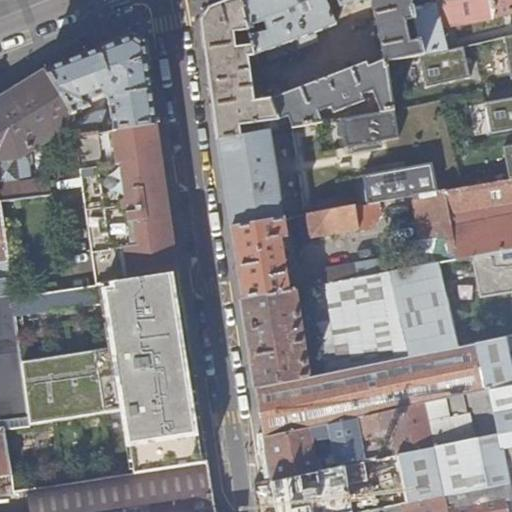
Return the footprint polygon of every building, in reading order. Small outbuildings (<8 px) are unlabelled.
[(211,88),(219,142),(268,133),(267,124),(279,122),(270,101),(255,103),(249,59),(254,58),(241,0),(234,0),(210,9),(202,22),(211,88)] [(241,0),(254,58),(268,53),(270,57),(283,52),(281,48),(296,41),(300,49),(319,42),(316,34),(336,25),(332,12),(362,1),(361,0),(241,0)] [(361,0),(362,1),(372,1),(384,61),(385,62),(418,55),(424,54),(421,40),(412,42),(407,21),(416,19),(414,8),(415,8),(413,0),(361,0)] [(511,0),(455,0),(450,1),(455,25),(498,19),(511,15),(511,0)] [(424,6),(415,8),(414,8),(416,19),(421,40),(424,54),(448,48),(439,9),(446,8),(445,2),(434,4),(424,6)] [(102,51),(47,72),(73,115),(92,108),(90,104),(105,97),(110,100),(111,111),(99,115),(74,119),(75,125),(77,138),(158,126),(145,47),(132,40),(102,51)] [(424,54),(418,55),(425,86),(469,76),(462,45),(448,48),(424,54)] [(270,101),(279,122),(289,118),(290,129),(323,123),(319,113),(331,108),(333,114),(366,101),(364,95),(373,92),(381,112),(393,110),(385,62),(384,61),(370,67),(368,62),(270,101)] [(17,90),(0,101),(0,195),(1,204),(51,197),(49,181),(32,183),(29,166),(24,158),(75,125),(74,119),(73,115),(47,72),(17,90)] [(511,97),(489,102),(495,132),(511,129),(511,97)] [(179,272),(158,126),(77,138),(76,138),(96,285),(106,284),(179,272)] [(268,133),(219,142),(232,230),(285,220),(281,195),(287,194),(286,184),(279,185),(271,133),(268,133)] [(511,249),(511,179),(511,180),(458,190),(446,192),(457,260),(511,249)] [(294,201),(296,218),(356,207),(352,181),(303,190),(305,199),(294,201)] [(457,260),(446,192),(445,191),(415,197),(427,266),(440,263),(457,260)] [(0,299),(13,298),(1,204),(0,195),(0,299)] [(296,218),(294,218),(298,243),(374,229),(383,216),(381,203),(356,207),(296,218)] [(285,220),(232,230),(244,300),(290,291),(282,240),(288,239),(285,220)] [(511,249),(457,260),(440,263),(445,285),(485,278),(493,311),(453,319),(460,348),(474,345),(511,337),(511,249)] [(328,270),(330,284),(387,273),(385,260),(328,270)] [(330,284),(329,284),(343,372),(460,348),(453,319),(445,285),(440,263),(427,266),(387,273),(330,284)] [(208,463),(179,272),(106,284),(116,348),(22,362),(22,369),(30,423),(53,420),(77,417),(101,413),(125,410),(136,474),(208,463)] [(329,284),(313,287),(327,375),(343,372),(329,284)] [(98,302),(96,285),(13,298),(16,315),(98,302)] [(290,291),(244,300),(258,389),(310,378),(295,290),(290,291)] [(16,315),(13,298),(0,299),(0,371),(22,369),(22,362),(16,315)] [(511,337),(474,345),(484,392),(489,391),(511,385),(511,337)] [(310,378),(258,389),(266,439),(311,429),(332,425),(484,392),(474,345),(460,348),(343,372),(327,375),(310,378)] [(22,369),(0,371),(0,429),(5,429),(30,426),(30,423),(22,369)] [(511,385),(489,391),(499,435),(511,432),(511,385)] [(399,456),(399,455),(499,435),(489,391),(484,392),(332,425),(335,438),(341,468),(376,461),(399,456)] [(332,425),(311,429),(314,442),(335,438),(332,425)] [(0,511),(0,478),(13,477),(5,429),(0,429),(0,511),(215,511),(214,498),(105,511),(0,511)] [(311,429),(266,439),(273,482),(320,472),(314,442),(311,429)] [(511,432),(499,435),(399,455),(399,456),(409,504),(511,482),(511,432)] [(409,504),(399,456),(376,461),(387,508),(409,504)] [(63,486),(55,487),(16,493),(19,511),(105,511),(214,498),(208,463),(150,472),(136,474),(124,476),(116,478),(111,478),(87,482),(63,486)] [(123,468),(115,469),(116,478),(124,476),(123,468)] [(320,472),(273,482),(277,511),(328,511),(322,472),(320,472)] [(511,511),(511,482),(409,504),(387,508),(379,510),(379,511),(511,511)]
